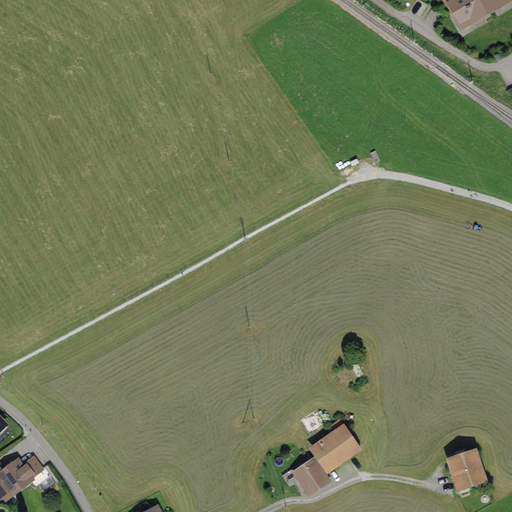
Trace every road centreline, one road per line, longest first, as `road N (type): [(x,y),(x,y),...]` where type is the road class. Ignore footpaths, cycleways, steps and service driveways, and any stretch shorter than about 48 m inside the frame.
road 1 (residential): [(511,62),(491,71),(474,64),(381,0)]
road 2 (residential): [(0,400),(44,443),(89,511)]
